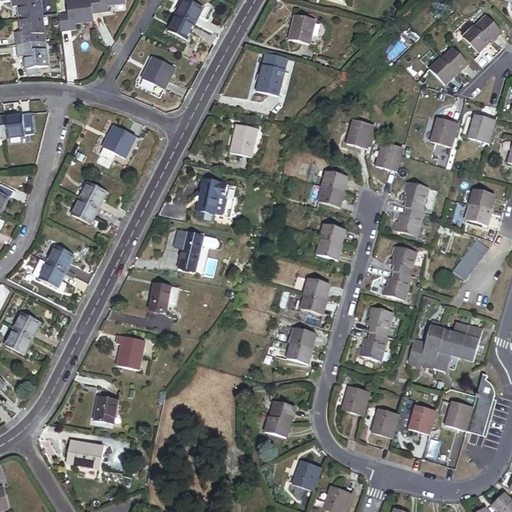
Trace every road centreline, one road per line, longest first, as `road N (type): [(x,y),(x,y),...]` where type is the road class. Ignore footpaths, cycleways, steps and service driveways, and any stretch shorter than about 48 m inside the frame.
road 1 (residential): [(21,437),(182,131)]
road 2 (residential): [(368,203),(320,424),(349,462),(385,472)]
road 3 (residential): [(0,272),(35,214),(61,91)]
road 4 (residential): [(385,472),(454,492),(474,488),(494,475),(511,428)]
road 5 (residential): [(182,131),(258,0)]
